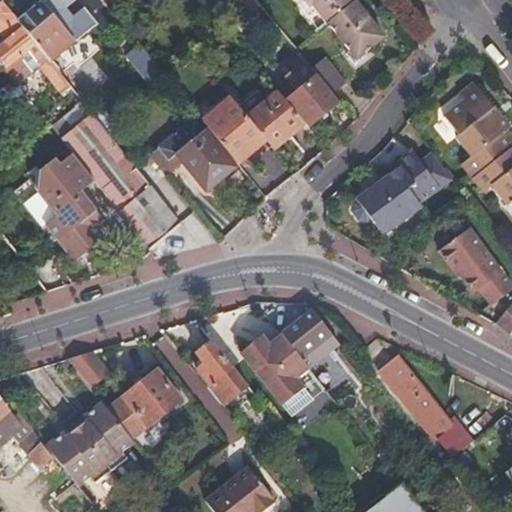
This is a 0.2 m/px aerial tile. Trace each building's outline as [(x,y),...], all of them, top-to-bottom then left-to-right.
[(0,30),(7,39),(0,44),(0,59),(6,67),(8,70),(16,81),(39,62),(63,92),(71,85),(60,71),(18,19),(4,0),(2,0),(0,1),(0,30)] [(61,0),(41,0),(18,19),(60,71),(68,65),(59,54),(87,31),(61,0)] [(137,0),(148,13),(157,5),(152,0),(137,0)] [(353,0),(300,0),(302,1),(312,2),(327,21),(353,0)] [(380,30),(355,0),(353,0),(327,21),(349,49),(364,51),(380,38),(380,30)] [(159,66),(141,44),(128,54),(146,77),(159,66)] [(366,54),(364,51),(349,49),(345,51),(355,63),(366,54)] [(317,73),(331,90),(345,80),(324,56),(311,66),(317,73)] [(304,120),(308,124),(338,99),(331,90),(317,73),(305,83),(296,71),(284,81),(290,89),(289,91),(292,94),(286,98),(304,120)] [(10,105),(26,92),(25,91),(16,81),(0,93),(10,105)] [(265,137),(273,146),(304,120),(286,98),(277,88),(247,115),(265,137)] [(37,106),(27,93),(10,106),(20,119),(37,106)] [(201,118),(237,161),(265,137),(247,115),(230,95),(201,118)] [(475,117),(489,105),(483,99),(469,110),(475,117)] [(148,245),(151,249),(182,223),(136,165),(95,115),(84,101),(52,125),(64,140),(78,156),(99,184),(141,237),(148,245)] [(511,134),(489,105),(475,117),(455,133),(469,151),(467,153),(483,172),(473,180),(495,208),(504,202),(511,212),(511,134)] [(168,157),(203,130),(194,118),(159,146),(168,157)] [(149,154),(164,174),(181,160),(205,188),(232,165),(203,130),(168,157),(159,146),(149,154)] [(418,207),(451,184),(430,155),(418,165),(410,154),(394,165),(397,169),(348,204),(349,207),(349,209),(349,211),(350,212),(351,214),(352,216),(353,217),(355,218),(357,219),(359,219),(361,219),(363,219),(379,239),(420,211),(418,207)] [(11,155),(0,163),(0,175),(17,162),(11,155)] [(83,196),(99,184),(78,156),(61,169),(55,162),(39,175),(34,199),(53,223),(43,231),(71,267),(101,243),(94,234),(105,225),(83,196)] [(488,308),(511,290),(511,287),(468,230),(433,255),(455,283),(458,281),(470,297),(476,293),(488,308)] [(511,300),(494,325),(509,334),(511,330),(511,300)] [(300,319),(281,335),(300,359),(323,341),(332,352),(339,346),(311,311),(300,319)] [(274,326),(281,335),(300,319),(296,314),(291,317),(289,315),(274,326)] [(300,359),(281,335),(269,344),(262,336),(252,344),(240,354),(281,404),(291,417),(313,400),(303,387),(296,378),(308,368),(303,362),(300,359)] [(210,385),(207,388),(222,406),(246,386),(212,342),(198,354),(205,364),(198,370),(210,385)] [(70,362),(91,388),(92,388),(108,374),(93,355),(70,362)] [(436,440),(437,440),(456,425),(443,409),(418,377),(402,356),(380,373),(435,441),(436,440)] [(108,410),(132,440),(181,399),(157,370),(108,410)] [(425,371),(418,377),(443,409),(453,401),(436,379),(433,381),(425,371)] [(0,446),(12,436),(39,470),(56,457),(47,445),(19,412),(13,417),(0,400),(0,446)] [(47,445),(56,457),(79,485),(89,476),(94,483),(126,458),(121,452),(133,442),(132,440),(108,410),(101,402),(82,417),(85,422),(67,436),(64,431),(47,445)] [(437,440),(451,456),(470,442),(456,425),(437,440)] [(261,511),(274,502),(248,468),(205,503),(212,511),(261,511)] [(406,491),(400,484),(378,502),(385,511),(394,511),(412,498),(406,491)] [(422,511),(412,498),(394,511),(385,511),(378,502),(366,511),(422,511)]
